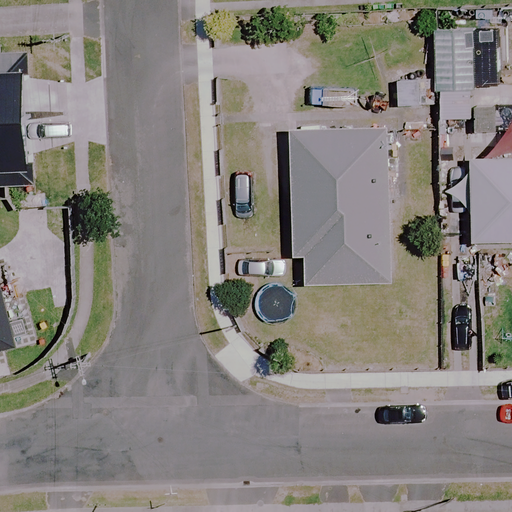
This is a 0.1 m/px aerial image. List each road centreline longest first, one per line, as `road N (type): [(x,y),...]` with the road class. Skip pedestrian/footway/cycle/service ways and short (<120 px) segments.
road 1 (residential): [(161,448),(140,0)]
road 2 (residential): [(161,448),(511,442)]
road 3 (residential): [(0,457),(161,448)]
